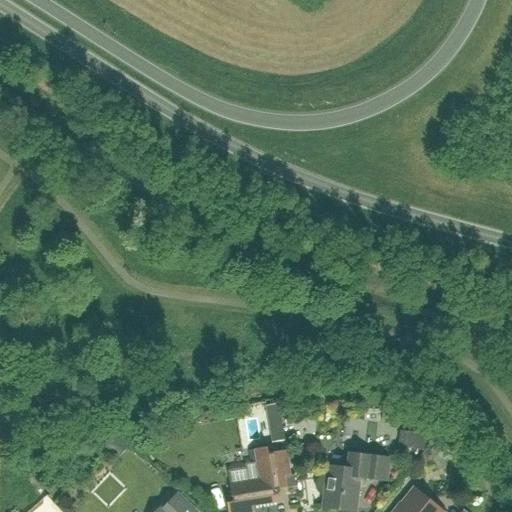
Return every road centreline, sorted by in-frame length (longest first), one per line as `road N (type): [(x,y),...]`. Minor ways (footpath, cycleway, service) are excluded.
road 1 (primary): [(0,5),(251,158),(315,186),(511,242)]
road 2 (primary): [(476,0),(445,51),(395,95),(292,122),(201,101),(37,0)]
